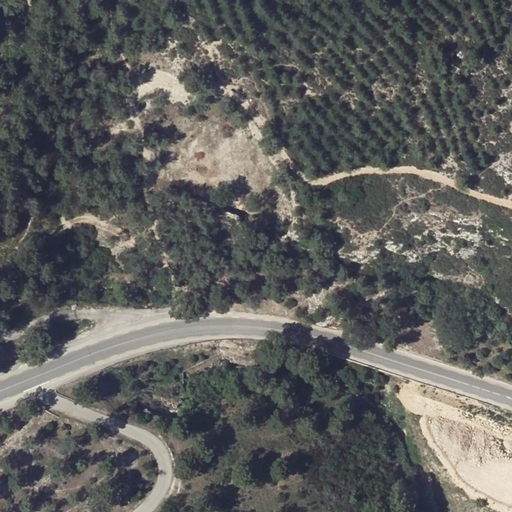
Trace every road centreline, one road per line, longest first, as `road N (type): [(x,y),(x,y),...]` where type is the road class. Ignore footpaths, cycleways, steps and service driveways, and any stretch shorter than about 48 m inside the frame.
road 1 (track): [(511,209),(417,166),(320,189),(294,169),(240,93),(217,84),(176,88),(156,75),(122,93),(144,168),(127,184)]
road 2 (primary): [(0,390),(130,342),(238,328),(292,331),(511,397)]
